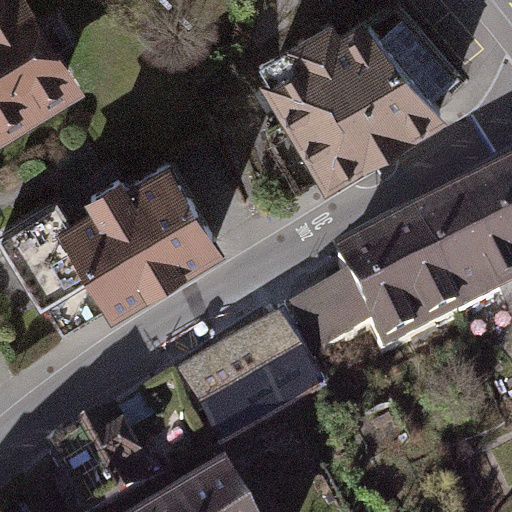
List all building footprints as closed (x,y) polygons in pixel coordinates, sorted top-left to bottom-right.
[(13,0),(0,0),(0,136),(69,99),(13,0)] [(362,13),(247,77),(307,185),(423,122),(362,13)] [(129,155),(2,230),(56,321),(183,246),(129,155)] [(511,304),(511,191),(337,270),(379,364),(511,304)] [(324,405),(283,323),(181,373),(222,455),(324,405)] [(130,420),(63,457),(94,511),(98,511),(162,477),(130,420)] [(240,511),(225,482),(163,511),(240,511)]
